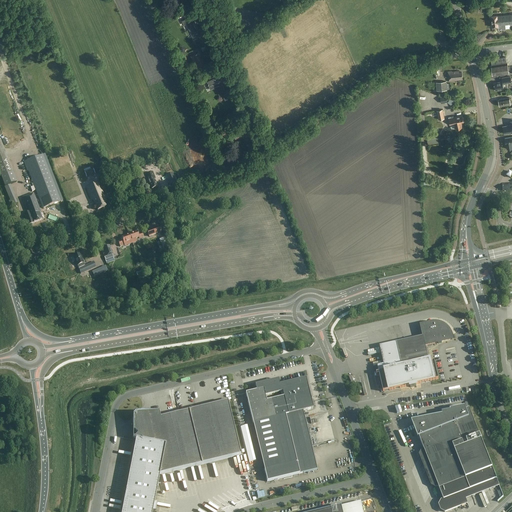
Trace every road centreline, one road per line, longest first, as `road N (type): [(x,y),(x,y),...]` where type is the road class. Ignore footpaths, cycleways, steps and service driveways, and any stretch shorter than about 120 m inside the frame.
road 1 (unclassified): [(0,200),(29,257),(169,202),(270,151)]
road 2 (unclassified): [(95,511),(115,407),(124,396),(322,347)]
road 3 (unknown): [(349,409),(333,411),(338,447),(319,472),(267,486),(236,368)]
road 4 (unclassified): [(270,151),(394,65),(471,52)]
road 5 (primary): [(261,308),(71,340)]
road 6 (primary): [(79,349),(265,317)]
road 7 (track): [(279,337),(103,380)]
road 8 (unclassified): [(270,151),(203,0)]
road 9 (secondary): [(477,189),(491,134),(471,52)]
road 10 (unclassified): [(241,511),(374,476)]
road 11 (unknown): [(379,400),(393,416),(426,511)]
road 12 (primary): [(463,261),(346,293)]
